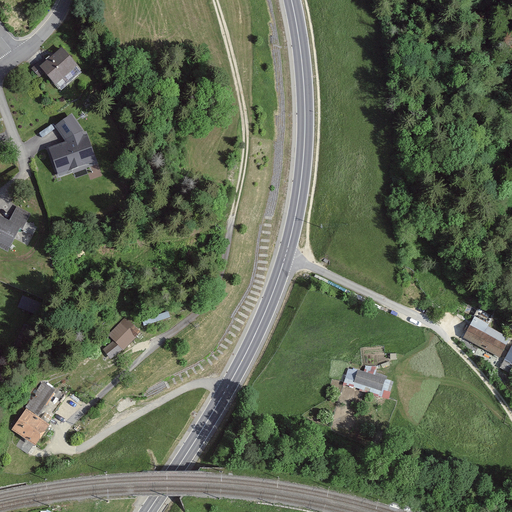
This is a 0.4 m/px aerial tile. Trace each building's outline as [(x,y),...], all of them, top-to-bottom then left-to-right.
[(89,71),(68,46),(44,65),(65,90),(89,71)] [(58,176),(97,164),(88,136),(72,114),(56,125),(69,143),(49,149),(58,176)] [(11,222),(0,216),(0,247),(10,252),(21,229),(25,231),(32,216),(17,209),(11,222)] [(20,305),(36,311),(40,300),(24,294),(20,305)] [(141,334),(126,319),(110,334),(126,350),(141,334)] [(511,348),(511,340),(476,321),(469,338),(507,358),(511,348)] [(389,377),(361,367),(356,382),(384,392),(389,377)] [(61,391),(48,382),(35,401),(49,410),(61,391)] [(57,425),(33,407),(17,428),(41,446),(57,425)]
